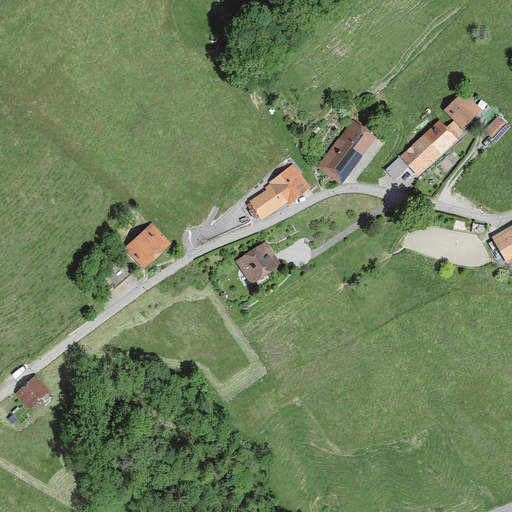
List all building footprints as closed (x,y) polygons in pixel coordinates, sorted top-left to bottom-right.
[(447,130),(440,123),(387,172),(397,182),(410,170),(419,180),(459,142),(456,139),(483,114),(465,94),(445,113),(454,123),(447,130)] [(505,125),(498,119),(487,133),(494,138),(505,125)] [(377,141),(352,122),(318,169),(343,187),(377,141)] [(311,190),(295,167),(264,188),(267,192),(251,204),(264,223),(311,190)] [(171,249),(149,228),(126,252),(147,273),(171,249)] [(511,228),(495,239),(510,265),(511,263),(511,228)] [(283,267),(266,243),(236,264),(254,288),(283,267)] [(51,394),(36,378),(16,396),(30,412),(51,394)]
